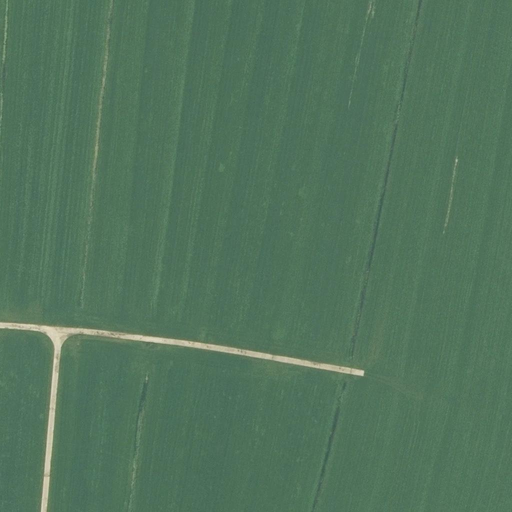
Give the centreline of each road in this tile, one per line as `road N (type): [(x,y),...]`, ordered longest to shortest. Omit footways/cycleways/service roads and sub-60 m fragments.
road 1 (track): [(361,372),(212,346),(0,325)]
road 2 (track): [(44,511),(59,330)]
